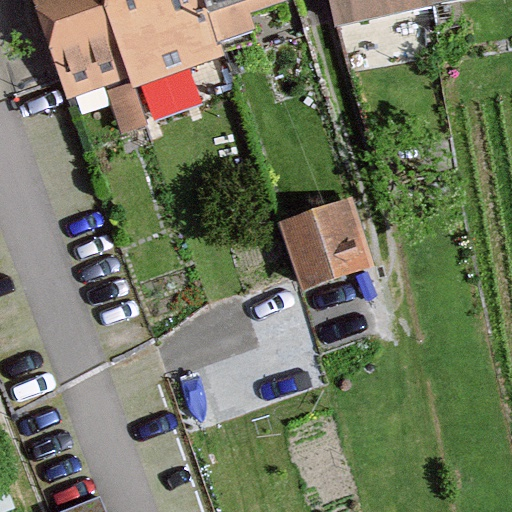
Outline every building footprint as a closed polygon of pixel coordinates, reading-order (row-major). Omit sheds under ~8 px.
[(34,0),(68,103),(129,81),(101,0),(34,0)] [(101,0),(129,81),(132,92),(218,62),(197,0),(101,0)] [(290,0),(289,0),(198,0),(208,27),(290,0)] [(330,0),(339,33),(431,11),(429,0),(330,0)] [(429,0),(431,11),(491,0),(429,0)] [(336,202),(263,228),(288,297),(361,271),(336,202)] [(103,511),(98,500),(67,511),(103,511)]
